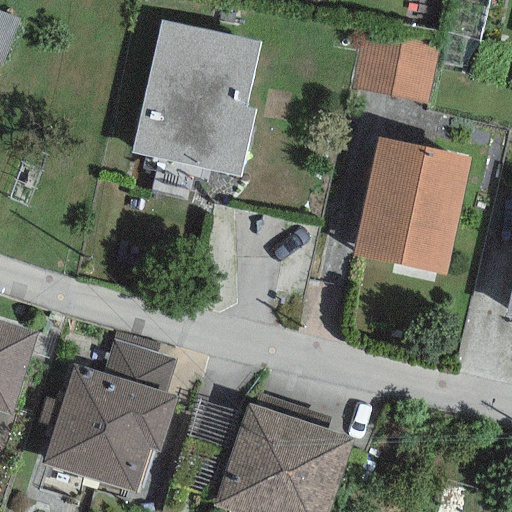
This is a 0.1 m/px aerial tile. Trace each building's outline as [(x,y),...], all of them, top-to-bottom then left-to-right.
[(260,42),(160,20),(130,154),(239,178),(255,109),(245,107),(260,42)] [(437,46),(360,29),(347,88),(424,105),(437,46)] [(469,155),(376,137),(353,257),(446,275),(469,155)] [(511,277),(503,316),(511,318),(511,277)] [(38,333),(0,321),(0,413),(11,417),(38,333)] [(114,331),(101,375),(166,394),(176,361),(156,355),(159,345),(114,331)] [(101,375),(72,365),(41,463),(136,493),(149,450),(157,452),(175,397),(166,394),(101,375)] [(258,394),(253,407),(326,430),(330,418),(258,394)] [(253,407),(246,404),(212,504),(234,511),(328,511),(353,440),(326,430),(253,407)]
